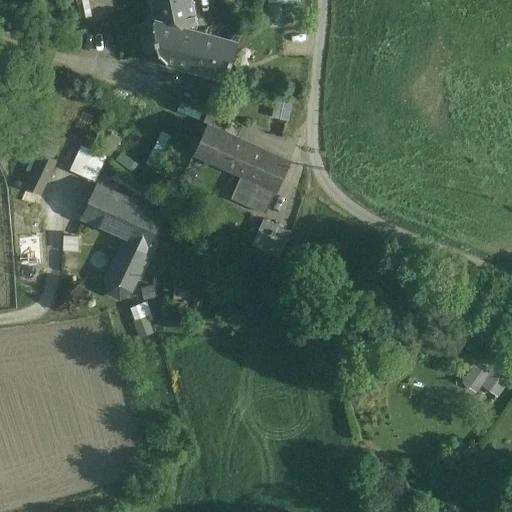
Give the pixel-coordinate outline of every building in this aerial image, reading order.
[(191,0),(151,0),(155,19),(154,20),(160,54),(168,61),(228,78),(237,43),(184,28),(196,25),(191,0)] [(285,24),(284,2),(270,3),(271,25),(285,24)] [(228,78),(198,70),(191,96),(217,104),(228,78)] [(292,117),(293,98),(278,97),(277,115),(292,117)] [(208,125),(224,132),(229,119),(210,110),(203,124),(208,125)] [(224,132),(208,125),(196,152),(242,174),(231,197),(265,213),(290,162),(224,132)] [(115,132),(103,147),(113,155),(125,140),(115,132)] [(71,167),(96,179),(108,156),(84,143),(71,167)] [(56,161),(42,154),(26,188),(40,195),(56,161)] [(163,214),(100,186),(84,215),(129,235),(115,265),(137,276),(153,245),(150,243),(163,214)] [(292,230),(263,217),(252,244),(280,256),(292,230)] [(495,395),(507,373),(478,358),(467,379),(495,395)]
